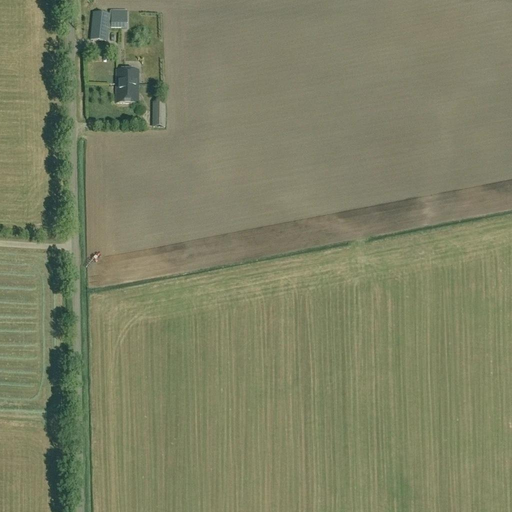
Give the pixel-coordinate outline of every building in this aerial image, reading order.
[(107,42),(110,15),(93,13),(91,41),(107,42)] [(112,28),(128,28),(128,20),(112,21),(112,28)] [(116,71),(116,86),(138,86),(138,71),(116,71)] [(143,82),(157,82),(156,72),(142,73),(143,82)] [(138,105),(138,86),(116,86),(116,104),(138,105)] [(165,128),(165,104),(153,104),(153,128),(165,128)]
